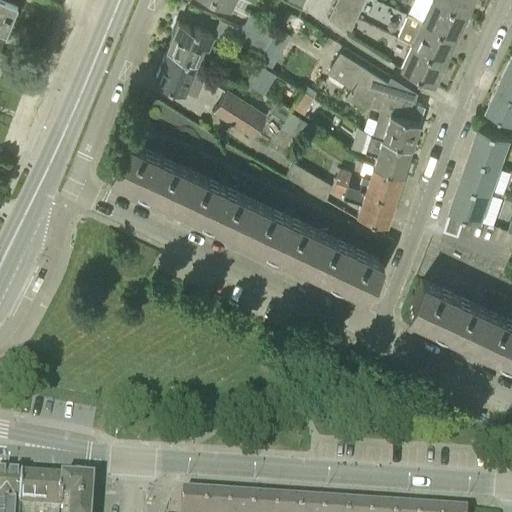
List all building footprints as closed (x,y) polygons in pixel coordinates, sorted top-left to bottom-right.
[(5,0),(0,0),(0,30),(5,32),(16,4),(5,0)] [(335,0),(332,7),(355,18),(360,7),(345,0),(335,0)] [(428,0),(420,18),(455,35),(466,12),(440,0),(428,0)] [(440,0),(466,12),(471,0),(440,0)] [(350,29),(355,18),(332,7),(327,18),(350,29)] [(277,27),(248,12),(248,13),(240,27),(270,42),(277,27)] [(240,27),(219,18),(213,33),(214,33),(213,34),(233,41),(262,56),(270,42),(240,27)] [(409,42),(444,59),(455,35),(420,18),(409,42)] [(166,47),(200,62),(213,34),(214,33),(213,33),(193,25),(192,26),(177,20),(166,47)] [(444,59),(409,42),(398,66),(433,82),(444,59)] [(200,62),(166,47),(153,77),(184,90),(184,89),(196,95),(208,65),(200,62)] [(371,134),(409,146),(422,104),(387,93),(391,83),(339,50),(325,71),(350,86),(344,97),(378,109),(371,134)] [(255,60),(248,81),(268,88),(275,68),(255,60)] [(498,87),(511,94),(511,67),(508,66),(498,87)] [(511,94),(498,87),(488,109),(511,120),(511,94)] [(265,116),(264,115),(266,113),(227,89),(212,111),(251,136),(252,134),(252,135),(265,116)] [(292,107),(303,114),(314,98),(303,90),(292,107)] [(470,154),(499,164),(509,137),(510,136),(480,125),(479,126),(480,126),(470,154)] [(372,163),(401,173),(409,146),(371,134),(366,153),(374,155),(372,163)] [(147,189),(174,201),(189,169),(124,139),(109,171),(137,184),(136,186),(146,191),(147,189)] [(499,164),(470,154),(461,181),(490,192),(499,164)] [(325,200),(330,183),(292,161),(284,174),(303,186),(303,187),(325,200)] [(358,186),(394,197),(401,173),(372,163),(368,175),(362,173),(358,186)] [(334,178),(347,182),(350,169),(339,166),(334,178)] [(211,219),(238,232),(253,200),(189,169),(174,201),(201,214),(200,216),(211,221),(211,219)] [(394,197),(358,186),(347,182),(334,178),(330,191),(342,194),(342,196),(359,201),(355,212),(386,222),(394,197)] [(490,192),(461,181),(444,229),(458,234),(465,215),(480,220),(481,219),(480,219),(490,192)] [(276,249),(303,262),(318,230),(253,200),(238,232),(265,244),(264,246),(275,251),(276,249)] [(329,276),(334,279),(339,281),(340,279),(368,292),(383,260),(318,230),(303,262),(330,274),(329,276)] [(444,329),(471,342),(486,310),(421,279),(406,311),(434,324),(433,325),(444,330),(444,329)] [(497,356),(503,358),(508,360),(509,359),(511,360),(511,321),(486,310),(471,342),(498,354),(497,356)] [(0,511),(18,511),(21,480),(0,478),(0,511)] [(58,511),(60,483),(21,480),(18,511),(58,511)] [(89,511),(92,489),(87,485),(60,483),(58,511),(89,511)] [(180,511),(203,511),(205,496),(182,495),(180,511)] [(203,511),(227,511),(229,498),(205,496),(203,511)] [(251,511),(253,500),(229,498),(227,511),(251,511)] [(251,511),(275,511),(276,501),(253,500),(251,511)] [(275,511),(299,511),(300,503),(276,501),(275,511)] [(299,511),(323,511),(324,505),(300,503),(299,511)]
